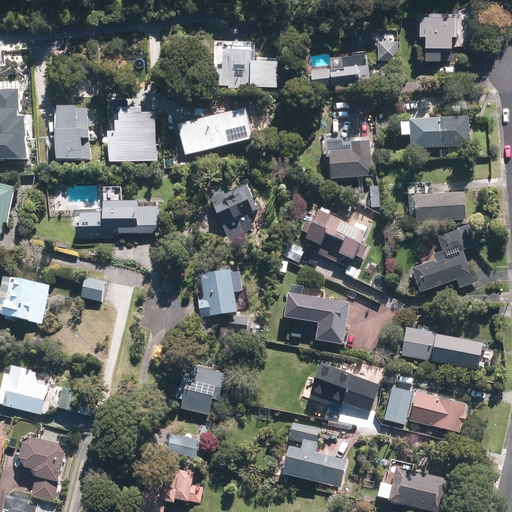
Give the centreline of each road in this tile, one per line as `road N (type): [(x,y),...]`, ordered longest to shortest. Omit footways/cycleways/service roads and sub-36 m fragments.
road 1 (unknown): [(117,511),(163,300)]
road 2 (unknown): [(62,511),(75,456),(69,435),(0,405)]
